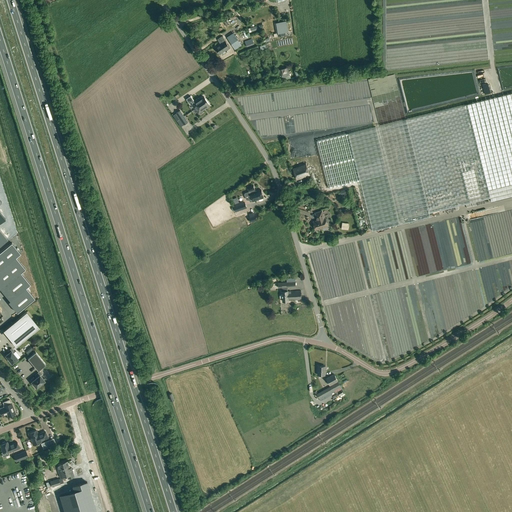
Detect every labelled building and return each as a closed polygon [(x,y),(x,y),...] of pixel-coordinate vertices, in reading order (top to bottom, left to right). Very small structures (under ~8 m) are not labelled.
[(285,21),(275,23),(277,37),(284,35),(284,32),(287,32),(285,21)] [(234,33),(227,37),(235,50),(242,45),(234,33)] [(221,44),(216,47),(220,54),(225,50),(226,51),(230,48),(225,40),(220,43),(221,44)] [(287,67),(279,70),(282,80),(290,78),(287,67)] [(430,217),(429,213),(490,198),(491,202),(511,196),(511,93),(406,119),(348,133),(372,231),(430,217)] [(193,103),(196,108),(207,101),(204,96),(193,103)] [(210,105),(207,101),(196,108),(199,113),(210,105)] [(180,119),(184,116),(180,111),(176,114),(180,119)] [(188,122),(184,116),(180,119),(184,125),(188,122)] [(359,180),(347,133),(317,141),(329,188),(359,180)] [(293,169),(297,179),(310,175),(306,164),(293,169)] [(248,187),(250,192),(245,193),(245,194),(246,199),(247,200),(249,199),(250,201),(253,201),(263,198),(263,197),(263,196),(261,189),(254,192),(253,189),(255,189),(253,185),(248,187)] [(245,203),(234,206),(236,211),(247,208),(245,203)] [(318,221),(313,222),(316,230),(328,226),(325,218),(324,219),(322,211),(315,213),(318,221)] [(0,270),(20,253),(12,243),(0,252),(0,270)] [(21,253),(20,253),(0,270),(0,288),(0,289),(25,269),(16,257),(21,253)] [(8,302),(30,284),(21,273),(26,269),(25,269),(0,289),(10,301),(8,302)] [(295,281),(277,283),(278,288),(281,287),(283,301),(288,301),(288,300),(301,299),(300,290),(288,291),(287,287),(296,286),(295,281)] [(30,284),(8,302),(17,313),(35,298),(26,288),(30,284)] [(3,331),(16,347),(39,327),(27,312),(3,331)] [(9,353),(5,355),(12,363),(18,359),(13,353),(15,352),(12,348),(8,351),(9,353)] [(38,371),(46,364),(36,352),(28,358),(38,371)] [(318,365),(317,375),(326,375),(326,365),(318,365)] [(36,387),(36,388),(45,381),(40,375),(42,374),(40,371),(35,375),(37,377),(32,382),(34,384),(33,385),(35,387),(36,387)] [(334,373),(326,378),(330,385),(338,381),(334,373)] [(338,382),(317,394),(320,399),(341,387),(338,382)] [(9,400),(3,402),(4,406),(4,407),(0,408),(0,409),(1,412),(0,412),(1,415),(2,415),(7,414),(8,416),(15,413),(11,403),(9,400)] [(36,430),(29,433),(33,445),(41,442),(41,441),(48,438),(45,431),(38,434),(36,430)] [(2,449),(3,453),(7,451),(8,453),(20,448),(17,442),(10,445),(8,445),(7,442),(6,442),(5,442),(2,443),(2,444),(1,444),(2,449)] [(28,457),(25,451),(22,453),(22,454),(17,456),(18,460),(17,461),(17,460),(16,461),(28,457)] [(67,461),(56,465),(59,473),(61,473),(63,477),(67,476),(68,479),(74,477),(71,468),(70,468),(69,466),(68,466),(67,461)] [(74,491),(60,495),(64,511),(96,511),(87,482),(73,486),(74,491)]
